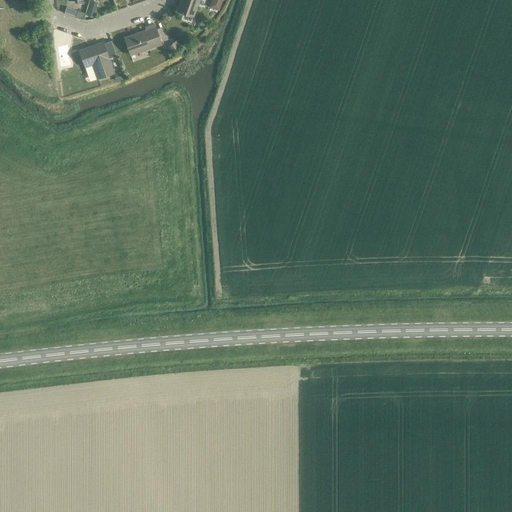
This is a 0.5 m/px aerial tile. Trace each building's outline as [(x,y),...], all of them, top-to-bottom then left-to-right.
[(180,0),(177,11),(193,16),(197,5),(196,3),(196,0),(180,0)] [(90,2),(86,16),(92,18),(97,4),(90,2)] [(130,55),(161,44),(154,24),(145,28),(146,30),(124,38),(130,55)] [(183,37),(178,41),(182,46),(187,42),(183,37)] [(98,79),(114,74),(103,42),(79,51),(85,67),(92,64),(98,79)] [(173,43),(168,47),(173,52),(177,49),(173,43)] [(120,74),(113,76),(115,83),(122,80),(120,74)]
